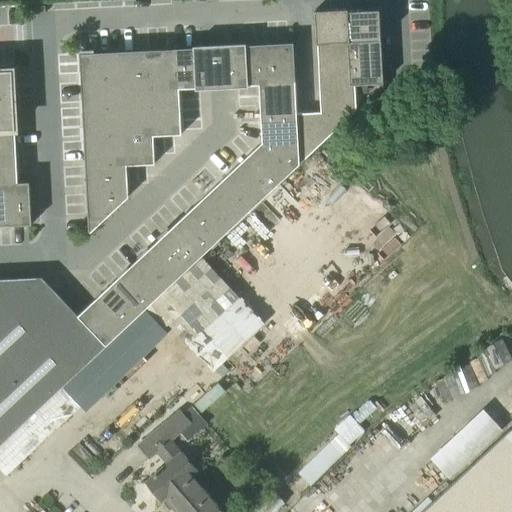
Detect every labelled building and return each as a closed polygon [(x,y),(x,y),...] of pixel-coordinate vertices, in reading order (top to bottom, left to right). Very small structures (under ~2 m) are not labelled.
[(348,11),(348,8),(315,10),(317,44),(350,42),(348,11)] [(348,11),(350,42),(381,40),(379,9),(348,11)] [(381,40),(350,42),(352,63),(382,61),(381,40)] [(350,42),(317,44),(319,70),(352,68),(352,63),(350,42)] [(293,43),(266,44),(268,90),(295,88),(293,43)] [(268,90),(266,44),(222,47),(223,87),(259,85),(259,90),(268,90)] [(176,49),(179,89),(223,87),(222,47),(176,49)] [(176,49),(150,50),(152,90),(179,89),(176,49)] [(150,50),(122,51),(123,85),(124,107),(152,105),(152,90),(150,50)] [(80,53),(81,87),(123,85),(122,51),(80,53)] [(383,84),(382,61),(352,63),(352,68),(353,85),(355,85),(383,84)] [(352,68),(319,70),(320,97),(355,95),(355,85),(353,85),(352,68)] [(0,226),(12,226),(32,225),(29,183),(18,183),(12,70),(0,71),(0,226)] [(81,87),(83,115),(124,113),(124,107),(123,85),(81,87)] [(268,90),(259,90),(261,118),(297,116),(297,114),(295,88),(268,90)] [(179,89),(152,90),(152,105),(153,136),(181,134),(179,89)] [(320,97),(321,113),(334,131),(356,111),(355,95),(320,97)] [(152,105),(124,107),(124,113),(125,141),(126,165),(154,164),(153,136),(152,105)] [(124,113),(83,115),(84,143),(125,141),(124,113)] [(300,164),(334,131),(321,113),(297,114),(297,116),(300,164)] [(257,148),(286,179),(300,164),(297,116),(261,118),(262,143),(257,148)] [(84,143),(85,171),(126,169),(126,165),(125,141),(84,143)] [(257,148),(237,166),(266,198),(286,179),(257,148)] [(237,166),(216,186),(246,217),(266,198),(237,166)] [(85,171),(87,199),(128,197),(126,169),(85,171)] [(216,186),(196,204),(226,236),(246,217),(216,186)] [(89,232),(128,197),(87,199),(89,232)] [(226,236),(196,204),(176,223),(206,254),(226,236)] [(202,258),(206,254),(176,223),(156,242),(186,273),(202,258)] [(156,242),(136,261),(165,292),(186,273),(156,242)] [(92,398),(90,395),(115,371),(166,322),(213,373),(264,324),(202,258),(186,273),(165,292),(145,311),(125,329),(105,348),(0,446),(0,469),(6,477),(92,398)] [(136,261),(117,279),(145,311),(165,292),(136,261)] [(40,278),(0,280),(0,446),(105,348),(76,317),(40,278)] [(117,279),(95,299),(125,329),(145,311),(117,279)] [(95,299),(76,317),(105,348),(125,329),(95,299)] [(223,511),(195,478),(200,474),(182,453),(173,441),(192,424),(180,410),(137,446),(149,461),(157,455),(166,465),(145,483),(162,503),(164,501),(173,511),(223,511)] [(511,511),(511,428),(421,511),(511,511)] [(272,488),(249,508),(252,511),(276,511),(286,504),(272,488)]
